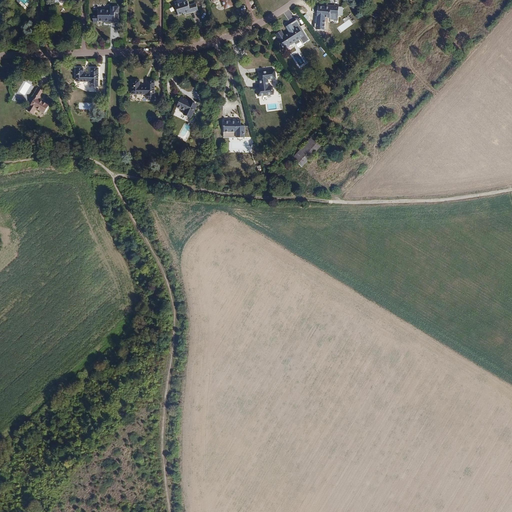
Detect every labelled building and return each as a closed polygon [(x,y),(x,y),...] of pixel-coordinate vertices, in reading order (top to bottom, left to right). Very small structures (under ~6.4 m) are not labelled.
[(232,6),(229,0),(212,0),(213,2),(216,0),(221,0),(225,9),(232,6)] [(185,13),(186,14),(198,11),(196,3),(188,5),(187,1),(175,4),(178,15),(184,13),(185,13)] [(325,6),(317,6),(317,17),(330,17),(330,15),(338,16),(338,6),(325,5),(325,6)] [(114,13),(119,13),(118,6),(110,6),(110,10),(97,10),(97,16),(93,16),(93,22),(97,22),(97,21),(103,21),(105,21),(105,23),(114,22),(114,21),(114,13)] [(279,38),(279,39),(285,48),(304,36),(296,24),(292,27),(294,29),(284,35),(281,30),(276,33),(279,38)] [(83,68),(76,68),(76,81),(91,82),(91,87),(98,87),(98,68),(90,68),(90,74),(83,74),(83,68)] [(260,88),(257,88),(258,96),(273,94),(272,86),(268,87),(267,79),(275,78),(274,70),(258,72),(260,88)] [(139,81),(132,81),(132,94),(147,94),(147,99),(154,99),(154,81),(147,81),(147,87),(139,87),(139,81)] [(32,98),(34,99),(27,111),(33,114),(36,109),(44,113),(49,105),(39,100),(44,92),(37,88),(32,98)] [(190,118),(197,105),(181,97),(176,107),(185,111),(183,114),(190,118)] [(228,132),(228,137),(245,137),(245,125),(240,125),(240,119),(232,119),(232,121),(224,121),(224,132),(228,132)] [(294,160),(302,167),(322,145),(314,138),(294,160)]
